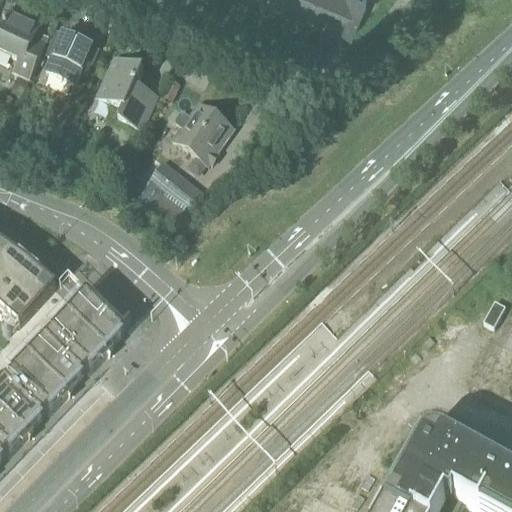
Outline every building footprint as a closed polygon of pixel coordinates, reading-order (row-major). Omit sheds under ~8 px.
[(289,0),(290,1),(311,10),(314,0),(289,0)] [(339,0),(314,0),(311,10),(320,14),(319,17),(330,21),(339,0)] [(339,0),(330,21),(342,26),(343,23),(354,27),(365,0),(339,0)] [(47,48),(36,43),(42,30),(11,17),(2,36),(0,34),(0,57),(18,66),(13,78),(18,81),(29,86),(30,86),(47,48)] [(98,57),(57,38),(47,61),(53,63),(46,78),(75,91),(82,76),(88,79),(98,57)] [(110,122),(137,135),(131,148),(135,150),(141,137),(142,137),(158,103),(135,93),(142,77),(114,64),(96,104),(115,112),(110,122)] [(20,82),(13,96),(22,100),(28,86),(20,82)] [(178,95),(170,91),(165,102),(172,106),(178,95)] [(198,110),(189,122),(184,119),(180,119),(176,125),(177,129),(182,132),(173,145),(209,171),(210,169),(212,170),(216,165),(214,164),(234,135),(198,110)] [(164,167),(147,188),(139,187),(131,198),(152,214),(163,200),(193,222),(208,202),(164,167)] [(0,314),(20,331),(56,294),(55,293),(39,278),(29,271),(20,264),(2,251),(0,250),(0,314)] [(81,306),(67,320),(106,357),(107,358),(109,360),(114,355),(111,351),(121,340),(125,336),(132,329),(130,328),(125,334),(89,299),(86,301),(83,304),(81,306)] [(494,334),(505,313),(495,308),(483,328),(494,334)] [(52,336),(48,341),(85,377),(90,373),(101,362),(104,365),(109,360),(107,358),(106,357),(67,320),(52,336)] [(43,345),(28,361),(66,398),(67,399),(69,401),(74,396),(71,393),(81,382),(85,377),(48,341),(44,345),(43,345)] [(12,378),(8,382),(45,418),(50,414),(61,403),(64,407),(69,402),(69,401),(67,399),(66,398),(28,361),(12,377),(12,378)] [(3,386),(0,389),(0,414),(26,439),(27,441),(29,443),(29,442),(34,438),(31,434),(41,423),(45,418),(8,382),(4,387),(3,386)] [(0,454),(5,460),(10,455),(10,456),(20,445),(24,448),(29,443),(27,441),(26,439),(0,414),(0,454)] [(469,511),(511,511),(511,474),(447,438),(440,437),(439,437),(431,437),(425,440),(419,445),(382,511),(465,511),(466,510),(469,511)]
